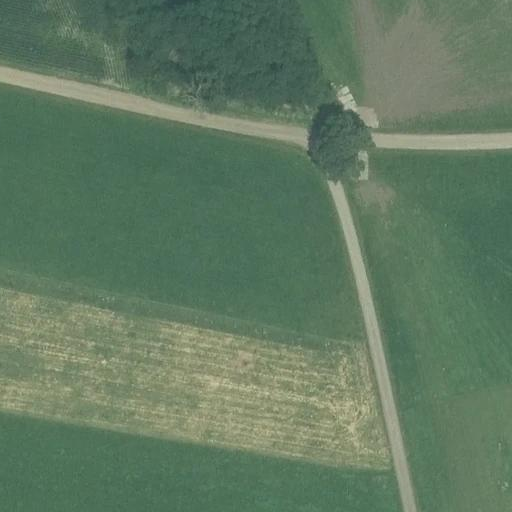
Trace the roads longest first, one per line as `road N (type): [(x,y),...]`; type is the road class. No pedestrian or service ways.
road 1 (track): [(511,138),(324,139),(0,74)]
road 2 (unclassified): [(411,511),(324,139)]
